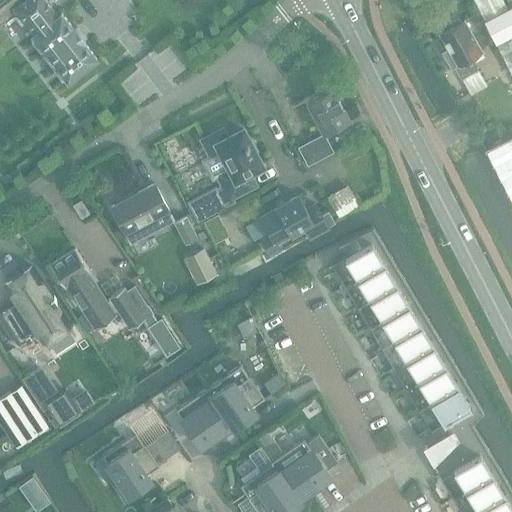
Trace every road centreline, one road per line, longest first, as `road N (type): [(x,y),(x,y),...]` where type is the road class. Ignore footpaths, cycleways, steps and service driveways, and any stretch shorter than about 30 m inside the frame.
road 1 (secondary): [(511,339),(338,0)]
road 2 (unclassified): [(0,206),(225,69),(303,0)]
road 3 (residential): [(285,295),(386,495)]
